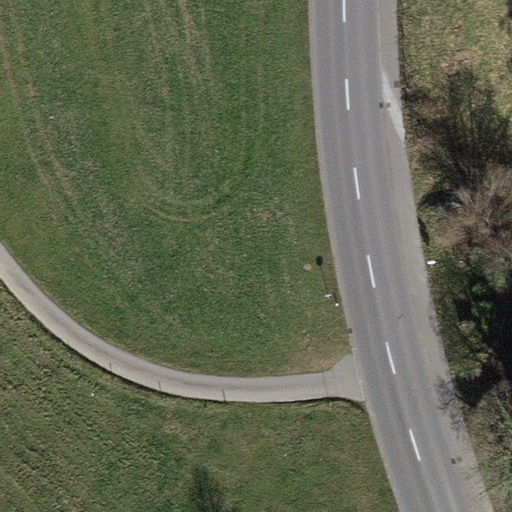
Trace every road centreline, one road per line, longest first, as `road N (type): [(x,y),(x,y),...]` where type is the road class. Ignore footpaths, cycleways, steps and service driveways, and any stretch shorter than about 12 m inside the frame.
road 1 (tertiary): [(436,511),(363,243),(342,0)]
road 2 (track): [(0,257),(101,360),(163,381),(224,391),(393,370)]
